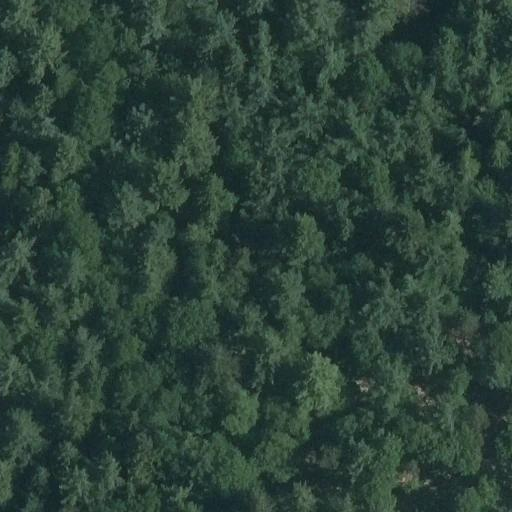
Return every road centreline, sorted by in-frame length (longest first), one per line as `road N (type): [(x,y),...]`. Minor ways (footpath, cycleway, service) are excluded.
road 1 (track): [(308,458),(193,414),(166,390),(86,258),(63,148),(82,0)]
road 2 (track): [(290,477),(420,347),(511,272)]
